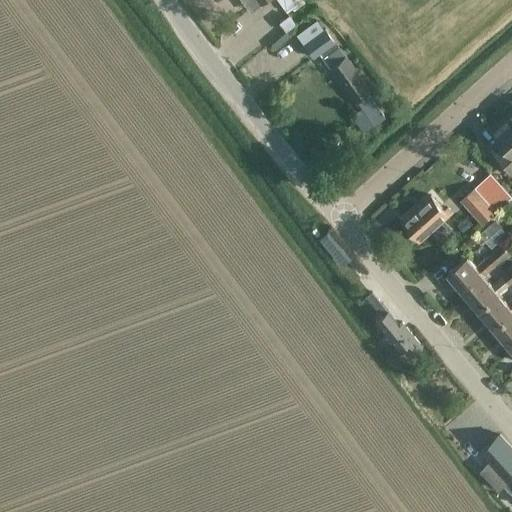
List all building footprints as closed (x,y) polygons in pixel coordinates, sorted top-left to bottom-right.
[(324,30),(320,33),(303,45),(313,58),(319,54),(354,101),(357,99),(374,123),(384,116),(367,92),(369,90),(345,57),(337,47),(336,47),(333,43),(334,42),(324,30)] [(287,31),(271,45),(274,49),(291,36),(287,31)] [(511,118),(509,115),(492,131),(502,143),(493,151),(511,171),(511,118)] [(511,197),(490,174),(462,200),(482,223),(511,197)] [(449,215),(444,211),(431,196),(403,221),(421,240),(449,215)] [(495,220),(479,234),(491,249),(508,235),(495,220)] [(322,240),(316,245),(328,261),(334,256),(322,240)] [(448,272),(464,291),(480,277),(481,278),(509,255),(502,246),(473,269),(464,258),(448,272)] [(464,291),(479,309),(496,296),(511,282),(511,267),(488,287),(481,278),(480,277),(464,291)] [(479,309),(495,328),(511,314),(511,300),(505,306),(496,296),(479,309)] [(381,315),(375,320),(387,335),(385,336),(393,346),(397,343),(409,357),(421,346),(402,323),(400,324),(387,310),(381,315)] [(495,328),(511,347),(511,345),(511,314),(495,328)] [(506,486),(511,492),(511,448),(500,435),(481,452),(490,462),(481,471),(499,491),(509,482),(510,483),(506,486)]
